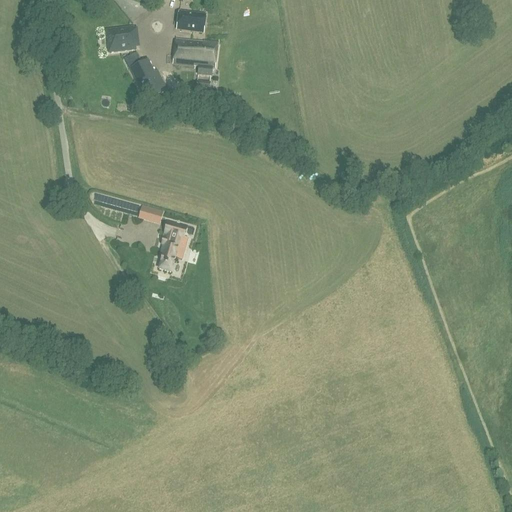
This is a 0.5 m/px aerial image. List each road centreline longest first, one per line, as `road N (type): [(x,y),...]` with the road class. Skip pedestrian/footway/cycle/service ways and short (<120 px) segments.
road 1 (unclassified): [(95,228),(69,179),(54,76),(58,0)]
road 2 (track): [(95,228),(182,370),(187,401)]
